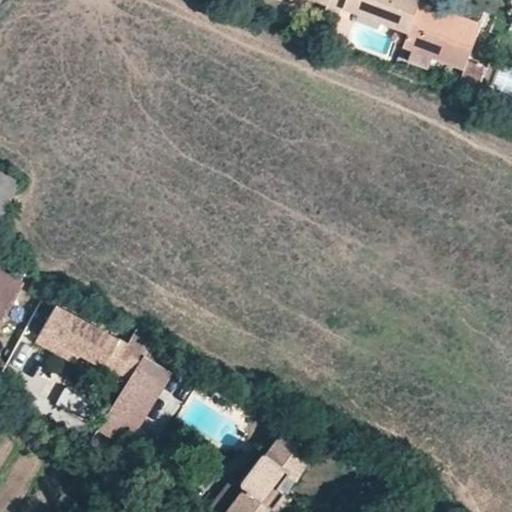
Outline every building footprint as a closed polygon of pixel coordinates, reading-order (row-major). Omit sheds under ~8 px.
[(340,13),(343,5),(344,0),(320,0),(327,3),(325,7),(340,13)] [(344,0),(343,5),(356,10),(408,29),(418,0),(344,0)] [(421,0),(418,0),(408,29),(403,44),(464,66),(480,22),(421,0)] [(345,41),(356,10),(343,5),(340,13),(331,35),(345,41)] [(0,168),(0,193),(12,199),(22,180),(0,168)] [(0,221),(12,199),(0,193),(0,221)] [(0,320),(21,282),(0,269),(0,320)] [(58,341),(82,352),(121,372),(135,345),(55,304),(37,341),(53,349),(58,341)] [(146,329),(137,345),(147,350),(157,335),(146,329)] [(77,361),(82,352),(58,341),(53,349),(77,361)] [(125,448),(172,374),(143,356),(98,431),(125,448)] [(242,487),(245,489),(228,511),(282,511),(292,498),(279,488),(287,477),(294,482),(307,464),(309,461),(309,458),(307,455),(305,453),(300,450),(303,447),(285,435),(270,456),(263,451),(240,480),(240,483),(241,485),(242,487)]
